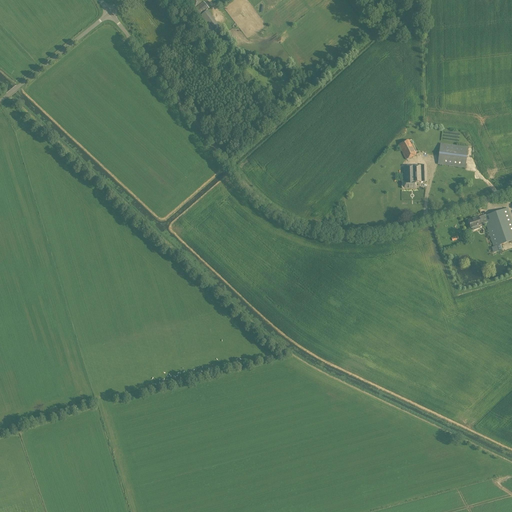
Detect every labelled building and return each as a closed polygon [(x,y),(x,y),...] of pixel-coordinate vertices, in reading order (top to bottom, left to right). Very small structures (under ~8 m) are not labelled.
[(193,10),(196,15),(207,6),(204,2),(193,10)] [(213,32),(220,26),(207,11),(200,17),(213,32)] [(400,144),(398,145),(406,160),(407,159),(407,160),(415,156),(415,155),(416,155),(409,140),(407,141),(407,140),(399,144),(400,144)] [(465,168),(468,147),(440,144),(437,164),(465,168)] [(401,189),(416,188),(416,182),(427,182),(426,165),(403,166),(404,182),(401,182),(401,189)] [(511,220),(508,208),(485,216),(479,218),(478,217),(468,221),(469,223),(466,224),(468,228),(470,227),(471,229),(472,228),(473,230),(474,231),(478,229),(479,228),(478,226),(481,225),(485,223),(495,253),(501,250),(499,246),(511,241),(511,220)]
